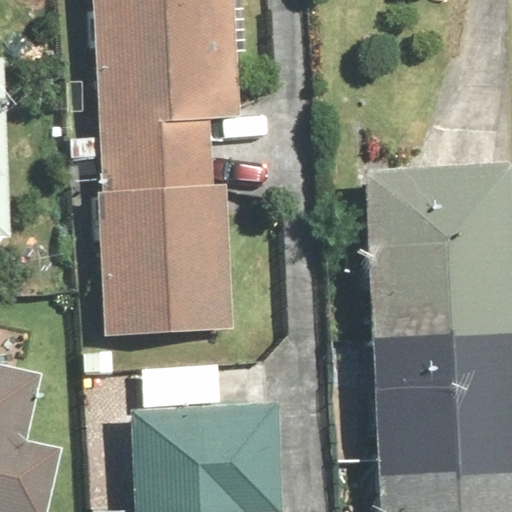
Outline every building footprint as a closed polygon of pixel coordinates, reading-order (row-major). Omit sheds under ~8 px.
[(93,0),(101,342),(233,339),(228,119),(239,118),(236,0),(93,0)] [(0,243),(17,244),(13,54),(0,54),(0,243)] [(511,511),(511,164),(370,176),(382,511),(511,511)] [(299,511),(298,363),(137,366),(139,511),(299,511)] [(0,511),(53,511),(67,446),(34,439),(47,377),(0,366),(0,511)]
